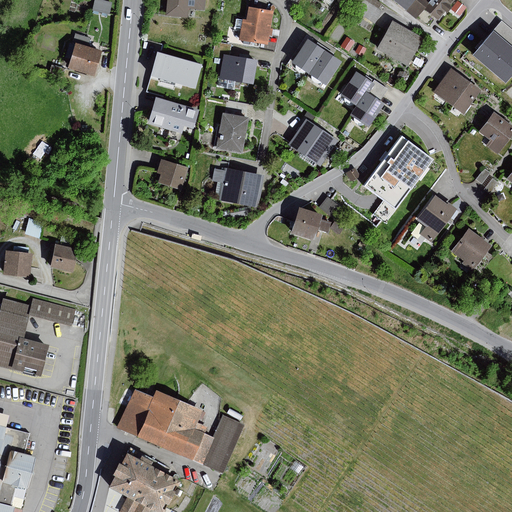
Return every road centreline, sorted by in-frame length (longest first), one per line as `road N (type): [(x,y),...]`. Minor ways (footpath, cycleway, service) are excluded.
road 1 (primary): [(79,511),(113,203)]
road 2 (tertiary): [(511,351),(411,299),(250,245)]
road 3 (residential): [(250,245),(270,213),(356,160),(406,103)]
road 4 (primary): [(113,203),(132,0)]
road 5 (residential): [(406,103),(440,135),(464,196),(511,243)]
road 6 (residential): [(274,0),(286,24),(260,169)]
road 7 (tertiary): [(250,245),(113,203)]
